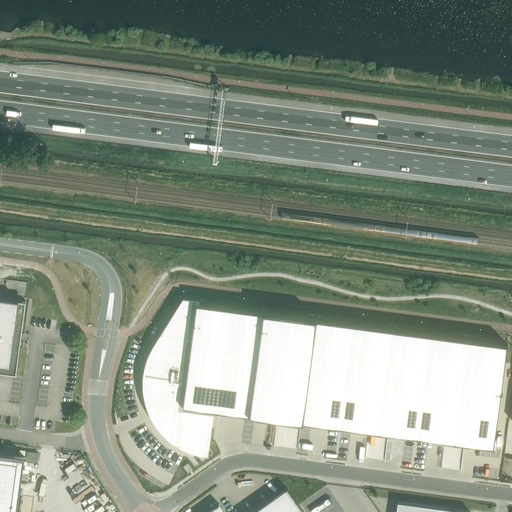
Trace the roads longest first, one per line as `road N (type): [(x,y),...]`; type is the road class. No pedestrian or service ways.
road 1 (motorway): [(511,147),(0,82)]
road 2 (motorway): [(0,111),(511,176)]
road 3 (unclassified): [(511,495),(244,459),(159,511)]
road 4 (unclassified): [(112,300),(102,267),(86,257),(0,245)]
